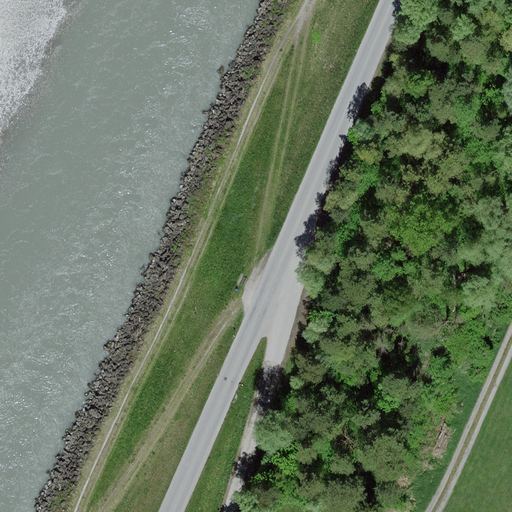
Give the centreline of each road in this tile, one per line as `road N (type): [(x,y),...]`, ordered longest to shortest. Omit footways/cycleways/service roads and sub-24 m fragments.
road 1 (track): [(86,511),(309,0)]
road 2 (unclassified): [(396,0),(276,278)]
road 3 (track): [(108,511),(230,315),(276,278)]
road 4 (track): [(276,278),(262,250),(311,0)]
road 5 (track): [(276,278),(172,511)]
